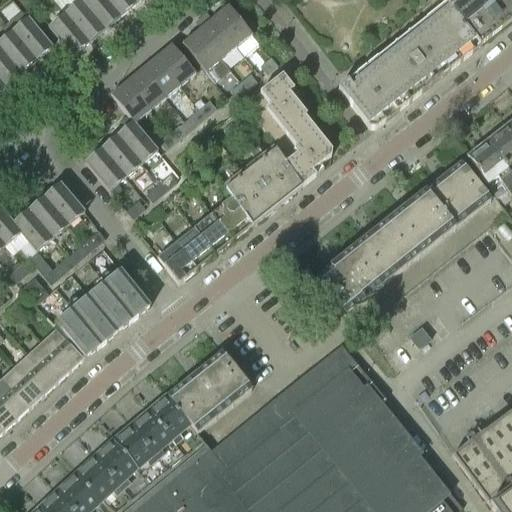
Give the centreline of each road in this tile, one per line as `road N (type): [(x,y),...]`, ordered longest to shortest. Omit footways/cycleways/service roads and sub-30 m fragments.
road 1 (residential): [(180,318),(40,137),(207,0)]
road 2 (residential): [(180,318),(511,56)]
road 3 (residential): [(0,475),(180,318)]
